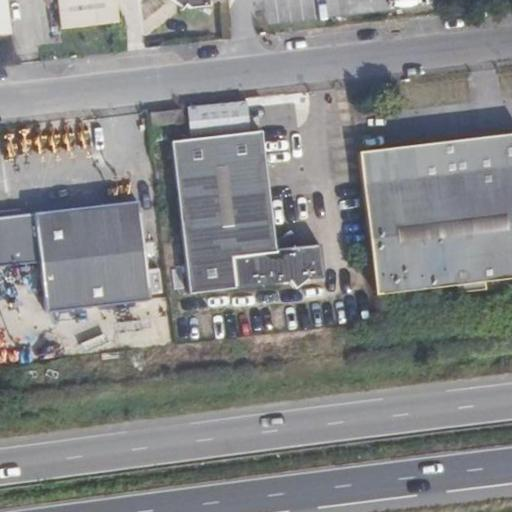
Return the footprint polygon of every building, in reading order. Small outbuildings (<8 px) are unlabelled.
[(0,0),(0,37),(14,35),(10,0),(0,0)] [(170,0),(172,1),(173,0),(181,0),(188,4),(187,6),(191,9),(211,6),(211,1),(217,0),(170,0)] [(187,6),(188,4),(181,0),(173,0),(172,1),(184,9),(187,6)] [(183,124),(182,110),(152,114),(153,128),(183,124)] [(276,243),(263,134),(172,144),(189,297),(289,286),(308,284),(324,282),(320,248),(302,250),(277,253),(276,243)] [(511,282),(511,135),(358,153),(376,296),(456,287),(457,295),(488,291),(487,285),(511,282)] [(140,200),(0,215),(0,268),(41,264),(47,315),(151,304),(140,200)] [(302,250),(291,235),(276,243),(277,253),(302,250)] [(296,293),(308,284),(289,286),(296,293)]
